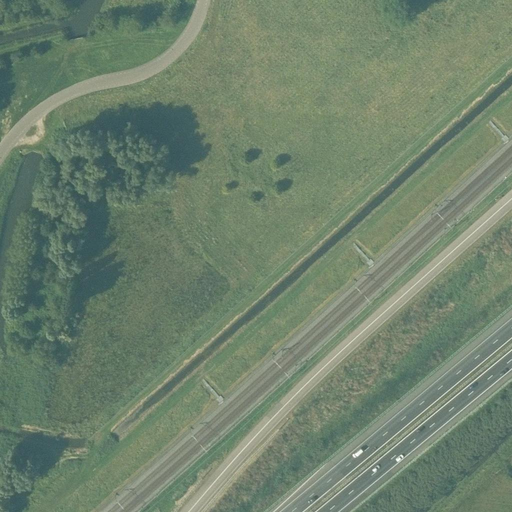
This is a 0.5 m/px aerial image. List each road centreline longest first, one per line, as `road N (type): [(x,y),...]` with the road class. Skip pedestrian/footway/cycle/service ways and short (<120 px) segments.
road 1 (motorway): [(511,204),(288,406),(193,511)]
road 2 (motorway): [(511,329),(293,511)]
road 3 (unclassified): [(0,154),(47,106),(170,57),(204,0)]
road 4 (motorway): [(328,511),(511,359)]
